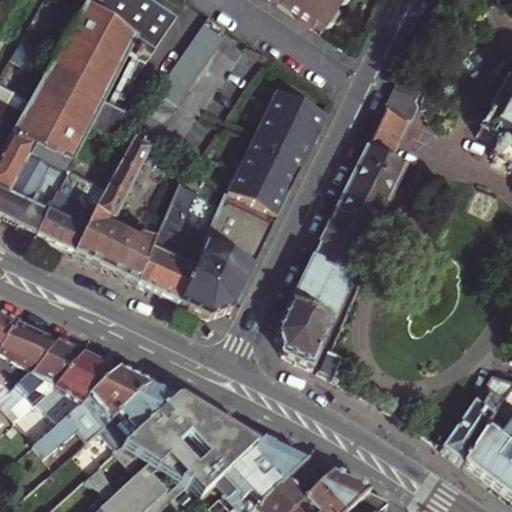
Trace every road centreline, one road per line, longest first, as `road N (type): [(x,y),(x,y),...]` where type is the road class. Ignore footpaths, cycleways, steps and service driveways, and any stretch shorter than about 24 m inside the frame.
road 1 (residential): [(224,367),(402,0)]
road 2 (secondary): [(475,511),(372,442),(224,367)]
road 3 (secondary): [(224,367),(0,258)]
road 4 (secondary): [(212,391),(370,473),(426,511)]
road 5 (secondary): [(0,286),(212,391)]
